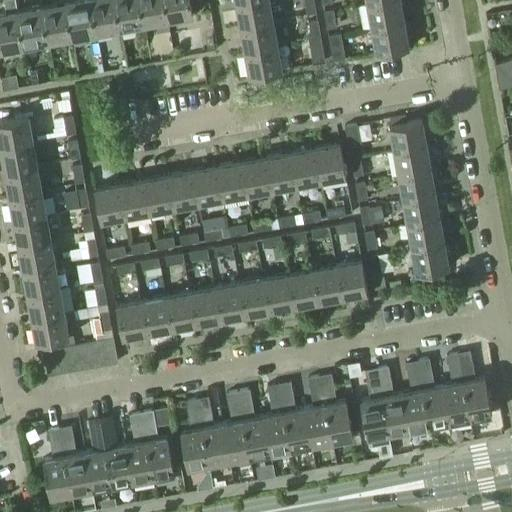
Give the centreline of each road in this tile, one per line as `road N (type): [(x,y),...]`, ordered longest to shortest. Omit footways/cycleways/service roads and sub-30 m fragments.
road 1 (residential): [(0,346),(11,412),(501,323)]
road 2 (residential): [(458,87),(176,139),(164,74)]
road 3 (residential): [(501,323),(458,87)]
road 4 (tertiary): [(285,511),(446,482)]
